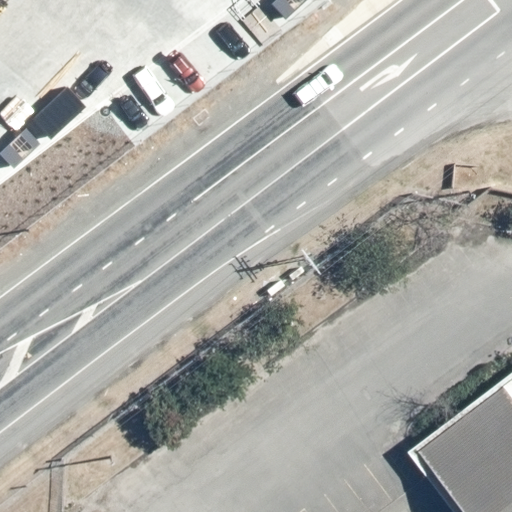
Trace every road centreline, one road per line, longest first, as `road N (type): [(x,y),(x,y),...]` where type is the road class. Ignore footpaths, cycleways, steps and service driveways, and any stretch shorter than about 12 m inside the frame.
road 1 (secondary): [(511,35),(0,420)]
road 2 (secondary): [(0,320),(433,0)]
